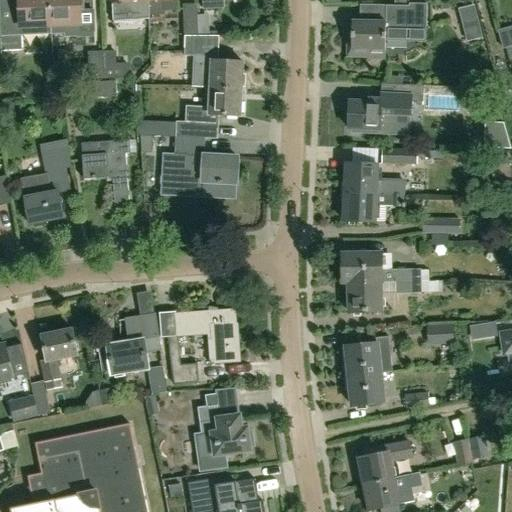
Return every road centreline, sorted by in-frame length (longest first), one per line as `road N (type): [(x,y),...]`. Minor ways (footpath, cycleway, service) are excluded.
road 1 (residential): [(0,289),(72,274),(287,260)]
road 2 (residential): [(287,260),(297,0)]
road 3 (residential): [(313,511),(287,260)]
road 4 (track): [(511,397),(300,440)]
